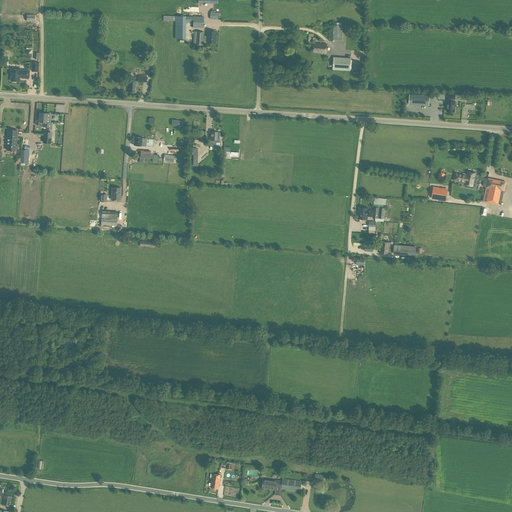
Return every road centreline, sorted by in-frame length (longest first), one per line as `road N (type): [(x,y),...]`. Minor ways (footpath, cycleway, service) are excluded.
road 1 (track): [(443,358),(72,315)]
road 2 (unclassified): [(292,511),(23,479)]
road 3 (tertiary): [(511,128),(362,120)]
road 4 (residential): [(362,120),(349,250)]
road 5 (tertiary): [(256,111),(130,104)]
